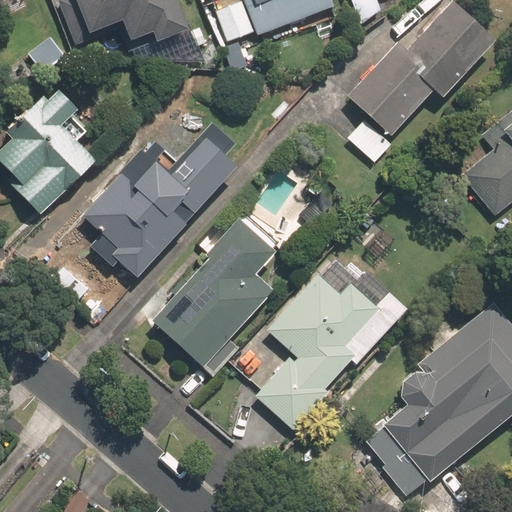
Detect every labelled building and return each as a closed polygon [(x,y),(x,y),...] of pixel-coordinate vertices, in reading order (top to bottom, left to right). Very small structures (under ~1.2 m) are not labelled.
[(182,31),(170,0),(56,0),(52,2),(70,47),(117,28),(127,53),(182,31)] [(331,10),(326,0),(246,0),(261,36),(331,10)] [(374,0),(348,0),(358,23),(380,14),(374,0)] [(387,136),(429,90),(439,99),(489,43),(446,4),(401,53),(391,44),(343,96),(387,136)] [(49,40),(24,56),(37,76),(62,59),(49,40)] [(73,114),(49,89),(2,134),(7,140),(0,147),(0,182),(35,218),(92,164),(57,128),(73,114)] [(511,110),(479,138),(491,152),(458,179),(491,219),(511,201),(511,110)] [(149,114),(121,144),(140,162),(169,132),(149,114)] [(152,184),(128,162),(77,218),(111,249),(106,255),(132,279),(183,223),(147,190),(152,184)] [(147,323),(201,370),(268,291),(250,276),(271,252),(232,220),(147,323)] [(262,332),(289,357),(252,398),(287,429),(324,388),(328,391),(395,317),(329,258),(262,332)] [(379,428),(425,484),(511,412),(511,335),(486,305),(413,364),(430,386),(379,428)]
